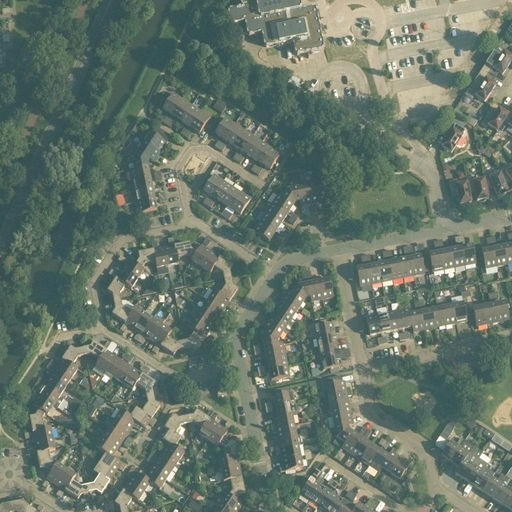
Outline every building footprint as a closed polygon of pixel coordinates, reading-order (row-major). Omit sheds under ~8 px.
[(239,0),(241,9),(229,11),(229,13),(227,13),(230,25),(231,24),(232,26),(244,24),(246,36),(248,35),(249,37),(261,35),(263,47),(265,47),(265,49),(292,43),(295,59),(297,59),(297,57),(307,55),(308,60),(313,59),(312,54),(322,52),(322,50),(323,50),(315,10),(314,11),(313,9),(302,11),(302,13),(299,14),(299,11),(300,10),(298,0),(239,0)] [(493,53),(482,70),(492,77),(495,72),(502,76),(511,60),(511,58),(511,57),(510,57),(510,56),(509,55),(508,55),(507,54),(506,54),(505,54),(503,53),(504,52),(497,47),(493,53)] [(275,78),(309,100),(314,91),(281,69),(275,78)] [(481,86),(474,97),(476,98),(477,99),(477,100),(478,101),(479,101),(480,102),(481,102),(482,102),(484,103),(495,86),(489,82),(492,77),(482,70),(474,82),(481,86)] [(172,117),(182,101),(173,95),(162,110),(172,117)] [(181,123),(191,107),(182,101),(172,117),(181,123)] [(227,105),(222,102),(216,110),(221,114),(227,105)] [(191,107),(181,123),(190,129),(200,113),(191,107)] [(508,116),(507,116),(498,110),(496,114),(490,110),(480,125),(486,129),(487,126),(497,133),(497,131),(501,126),(503,123),(508,116)] [(511,111),(507,116),(508,116),(503,123),(508,126),(508,127),(511,129),(511,111)] [(200,113),(190,129),(199,135),(209,119),(200,113)] [(478,120),(470,114),(464,123),(473,128),(478,120)] [(224,141),(234,126),(225,119),(215,135),(224,141)] [(447,140),(441,148),(443,149),(444,150),(445,151),(446,152),(447,153),(449,153),(451,154),(464,133),(460,131),(450,124),(441,136),(447,140)] [(140,129),(136,127),(135,126),(132,132),(136,135),(140,129)] [(234,126),(224,141),(233,147),(243,132),(234,126)] [(156,128),(151,135),(150,134),(144,144),(160,154),(166,145),(166,144),(170,138),(156,128)] [(243,132),(233,147),(242,153),(253,138),(243,132)] [(251,159),(261,144),(253,138),(242,153),(251,159)] [(160,154),(144,144),(138,153),(149,160),(149,161),(153,164),(160,154)] [(261,144),(251,159),(260,165),(270,149),(261,144)] [(270,149),(260,165),(270,171),(280,156),(270,149)] [(132,161),(134,171),(148,169),(147,164),(149,161),(149,160),(138,153),(132,161)] [(129,172),(131,183),(150,179),(148,169),(134,171),(129,172)] [(503,170),(498,172),(503,183),(509,180),(511,184),(511,169),(505,174),(503,170)] [(488,175),(483,176),(483,181),(485,188),(492,187),(497,198),(508,194),(503,183),(498,172),(498,171),(488,175)] [(212,198),(223,182),(213,176),(203,192),(212,198)] [(281,200),(293,207),(295,203),(299,202),(300,202),(297,189),(296,185),(295,178),(290,179),(291,186),(290,186),(287,191),(282,199),(281,200)] [(465,180),(466,184),(468,192),(474,191),(476,202),(488,200),(485,188),(483,181),(473,183),(472,178),(465,180)] [(133,194),(152,190),(150,179),(131,183),(133,194)] [(223,182),(212,198),(221,204),(232,188),(223,182)] [(468,192),(466,184),(456,186),(455,182),(448,183),(451,198),(457,197),(459,206),(471,204),(468,192)] [(307,187),(311,205),(322,203),(319,185),(307,187)] [(300,207),(311,205),(307,187),(297,189),(300,202),(299,202),(300,207)] [(232,188),(221,204),(230,210),(241,194),(232,188)] [(133,194),(136,204),(154,200),(152,190),(133,194)] [(241,194),(230,210),(240,216),(250,201),(241,194)] [(277,196),(271,206),(287,216),(293,207),(281,200),(282,199),(277,196)] [(123,199),(116,200),(117,207),(124,206),(123,199)] [(154,200),(136,204),(138,215),(144,214),(156,212),(154,200)] [(271,206),(265,215),(281,225),(287,216),(271,206)] [(265,215),(259,224),(275,234),(281,225),(265,215)] [(268,244),(275,234),(259,224),(253,233),(268,244)] [(187,257),(192,260),(196,254),(190,250),(189,244),(174,247),(176,259),(177,259),(187,257)] [(511,264),(511,245),(503,248),(506,266),(511,264)] [(192,260),(191,262),(200,268),(211,253),(201,246),(196,254),(192,260)] [(178,266),(177,259),(176,259),(174,247),(163,249),(167,268),(178,266)] [(472,247),(461,249),(464,267),(475,265),(472,247)] [(503,248),(492,250),(496,268),(506,266),(503,248)] [(156,270),(167,268),(163,249),(153,252),(155,263),(154,263),(156,270)] [(461,249),(450,251),(454,270),(464,267),(461,249)] [(485,270),(496,268),(492,250),(481,252),(485,270)] [(450,251),(439,253),(443,272),(454,270),(450,251)] [(144,265),(154,263),(155,263),(153,252),(138,255),(139,260),(135,267),(141,271),(141,270),(144,265)] [(220,259),(211,253),(200,268),(210,275),(213,269),(220,259)] [(432,274),(443,272),(439,253),(428,256),(432,274)] [(409,259),(413,278),(424,276),(420,257),(409,259)] [(222,275),(223,281),(230,280),(229,272),(232,267),(220,259),(213,269),(222,275)] [(402,280),(413,278),(409,259),(399,262),(402,280)] [(143,272),(141,270),(141,271),(135,267),(127,261),(121,271),(137,281),(143,272)] [(402,280),(399,262),(388,264),(392,282),(402,280)] [(381,284),(392,282),(388,264),(377,266),(381,284)] [(371,286),(381,284),(377,266),(367,268),(371,286)] [(371,286),(367,268),(356,270),(360,289),(371,286)] [(130,291),(137,281),(121,271),(115,280),(125,286),(125,287),(130,291)] [(106,293),(109,294),(111,296),(113,303),(120,302),(119,295),(125,287),(125,286),(115,280),(106,293)] [(223,281),(225,287),(219,296),(219,297),(229,303),(237,291),(235,289),(232,287),(230,280),(223,281)] [(318,283),(322,301),(333,299),(329,280),(318,283)] [(311,303),(322,301),(318,283),(308,285),(310,298),(311,303)] [(306,299),(310,298),(308,285),(297,287),(292,295),(303,303),(306,299)] [(297,312),(303,303),(292,295),(284,290),(284,291),(282,294),(285,296),(281,302),(297,312)] [(207,302),(223,312),(229,303),(219,297),(219,296),(213,292),(207,302)] [(111,316),(124,324),(130,314),(121,308),(120,302),(113,303),(115,311),(113,314),(111,316)] [(217,321),(223,312),(207,302),(201,311),(217,321)] [(291,321),(297,312),(281,302),(278,307),(274,305),(272,308),(291,321)] [(505,303),(494,305),(498,324),(509,322),(505,303)] [(463,304),(452,307),(456,325),(467,323),(463,304)] [(494,305),(483,308),(487,326),(498,324),(494,305)] [(452,307),(441,309),(445,327),(456,325),(452,307)] [(130,314),(124,324),(133,330),(143,315),(134,308),(130,314)] [(285,330),(291,321),(272,308),(270,312),(273,314),(269,320),(285,330)] [(476,328),(487,326),(483,308),(472,310),(476,328)] [(445,327),(441,309),(431,311),(434,329),(445,327)] [(402,331),(412,329),(409,315),(410,315),(409,310),(398,312),(402,331)] [(211,330),(217,321),(201,311),(195,320),(211,330)] [(431,311),(420,313),(424,332),(434,329),(431,311)] [(398,312),(387,314),(391,333),(402,331),(398,312)] [(413,334),(424,332),(420,313),(410,315),(409,315),(412,329),(413,334)] [(387,314),(377,317),(380,335),(391,333),(387,314)] [(143,315),(133,330),(142,336),(152,321),(143,315)] [(152,321),(142,336),(151,342),(161,327),(164,323),(155,317),(153,321),(152,321)] [(369,337),(380,335),(377,317),(366,319),(369,337)] [(189,329),(194,333),(195,333),(205,339),(211,330),(195,320),(189,329)] [(260,327),(268,332),(268,331),(279,339),(285,330),(269,320),(266,325),(262,323),(260,326),(260,327)] [(316,339),(334,336),(332,324),(313,328),(316,339)] [(161,327),(151,342),(161,349),(167,339),(171,333),(161,327)] [(278,347),(277,347),(276,343),(279,339),(268,331),(268,332),(262,340),(264,350),(278,347)] [(189,342),(182,343),(184,350),(191,349),(196,352),(205,339),(195,333),(194,333),(189,342)] [(334,336),(316,339),(318,350),(336,346),(334,336)] [(167,339),(161,349),(173,357),(176,352),(184,350),(182,343),(176,344),(167,339)] [(90,348),(82,350),(84,357),(90,356),(99,361),(105,352),(93,343),(90,348)] [(282,346),(277,347),(278,347),(264,350),(266,361),(285,357),(282,346)] [(336,346),(318,350),(320,361),(339,357),(336,346)] [(62,360),(72,367),(77,358),(84,357),(82,350),(75,351),(70,348),(62,360)] [(95,367),(105,373),(115,358),(110,355),(112,351),(110,352),(107,350),(106,352),(105,352),(99,361),(95,367)] [(268,371),(287,368),(285,357),(266,361),(268,371)] [(339,357),(320,361),(322,372),(330,370),(338,369),(341,368),(339,357)] [(113,379),(124,364),(115,358),(105,373),(113,379)] [(62,360),(55,370),(71,380),(77,371),(72,367),(62,360)] [(122,385),(133,370),(124,364),(113,379),(122,385)] [(289,379),(287,368),(268,371),(271,382),(289,379)] [(71,380),(55,370),(49,379),(65,389),(71,380)] [(132,392),(136,386),(142,376),(133,370),(122,385),(132,392)] [(142,376),(136,386),(144,392),(146,398),(153,397),(151,389),(155,384),(145,378),(142,376)] [(329,386),(325,386),(328,398),(350,393),(349,389),(345,390),(344,383),(342,383),(341,377),(328,380),(329,386)] [(89,378),(89,379),(92,391),(97,384),(89,378)] [(65,389),(49,379),(43,388),(59,398),(65,389)] [(43,388),(37,397),(53,407),(57,410),(58,410),(63,401),(59,398),(43,388)] [(276,408),(294,404),(292,393),(274,397),(276,408)] [(350,393),(328,398),(330,408),(348,404),(347,398),(351,397),(350,393)] [(53,407),(37,397),(31,406),(39,411),(45,415),(47,417),(53,407)] [(98,397),(92,406),(97,410),(103,401),(98,397)] [(147,405),(141,413),(152,420),(152,419),(159,408),(154,404),(153,397),(146,398),(147,405)] [(82,403),(77,409),(82,412),(86,406),(82,403)] [(297,415),(294,404),(276,408),(278,418),(278,419),(291,416),(291,417),(297,415)] [(348,404),(330,408),(332,419),(354,414),(353,410),(349,411),(348,404)] [(91,419),(97,411),(91,407),(86,415),(91,419)] [(135,424),(137,425),(142,428),(145,430),(148,425),(152,428),(156,422),(152,419),(152,420),(141,413),(136,409),(130,418),(129,419),(135,423),(135,424)] [(45,415),(39,411),(35,417),(29,418),(32,433),(44,430),(42,420),(45,415)] [(120,412),(114,422),(129,432),(132,428),(136,429),(135,427),(137,425),(135,424),(135,423),(129,419),(130,418),(120,412)] [(186,418),(185,418),(187,425),(188,425),(193,424),(202,430),(209,420),(205,418),(196,412),(193,417),(186,418)] [(354,414),(332,419),(334,429),(347,427),(353,426),(351,419),(355,418),(354,414)] [(293,427),(291,417),(291,416),(278,419),(278,418),(273,419),(274,426),(271,427),(271,431),(293,427)] [(173,417),(165,428),(165,429),(175,435),(180,427),(187,425),(185,418),(178,420),(173,417)] [(207,442),(218,426),(209,420),(202,430),(198,435),(207,442)] [(108,431),(123,441),(129,432),(114,422),(108,431)] [(165,429),(165,428),(161,425),(157,431),(161,434),(158,439),(161,441),(165,444),(167,445),(168,444),(174,449),(174,448),(180,439),(175,435),(165,429)] [(227,433),(218,426),(207,442),(217,448),(218,446),(222,440),(227,433)] [(439,438),(446,442),(454,430),(447,426),(439,438)] [(276,434),(277,441),(296,437),(293,427),(271,431),(272,435),(276,434)] [(347,427),(334,429),(336,440),(344,445),(345,445),(352,434),(348,431),(347,427)] [(478,428),(475,433),(480,436),(483,431),(478,428)] [(50,429),(44,430),(32,433),(34,444),(52,440),(50,429)] [(102,440),(117,450),(123,441),(108,431),(102,440)] [(482,436),(488,440),(491,435),(486,431),(482,436)] [(345,445),(344,445),(341,449),(351,456),(361,440),(352,434),(345,445)] [(279,447),(275,448),(276,452),(298,448),(302,447),(303,447),(301,441),(300,436),(296,437),(277,441),(279,447)] [(440,457),(450,463),(464,442),(460,439),(456,446),(450,442),(440,457)] [(52,440),(34,444),(36,455),(48,453),(55,451),(52,440)] [(117,450),(102,440),(96,449),(105,455),(112,459),(117,450)] [(223,449),(225,460),(237,458),(234,443),(228,444),(222,440),(218,446),(223,449)] [(361,440),(351,456),(360,461),(370,446),(361,440)] [(473,448),(464,442),(450,463),(458,469),(459,469),(473,448)] [(184,454),(174,448),(174,449),(168,444),(167,445),(162,453),(177,464),(184,454)] [(370,446),(360,461),(369,467),(379,452),(370,446)] [(280,455),(281,462),(300,458),(298,448),(276,452),(276,456),(280,455)] [(454,475),(464,481),(478,460),(473,457),(477,450),(473,448),(459,469),(458,469),(454,475)] [(381,469),(390,475),(400,459),(394,456),(396,452),(393,450),(388,457),(388,458),(381,469)] [(379,452),(369,467),(378,474),(381,469),(388,458),(388,457),(379,452)] [(48,453),(36,455),(39,470),(45,469),(51,472),(55,466),(50,463),(48,453)] [(177,464),(162,453),(156,462),(171,473),(177,464)] [(99,464),(115,474),(118,470),(122,473),(126,467),(121,464),(121,465),(119,463),(114,460),(112,459),(105,455),(99,464)] [(221,472),(239,468),(237,458),(225,460),(219,461),(221,472)] [(302,469),(300,458),(281,462),(283,469),(279,469),(280,473),(280,474),(302,469)] [(400,459),(390,475),(399,481),(412,462),(411,462),(408,460),(406,463),(400,459)] [(487,466),(478,460),(464,481),(473,487),(487,466)] [(171,473),(156,462),(150,471),(165,482),(171,473)] [(56,464),(55,466),(51,472),(46,480),(55,486),(66,471),(56,464)] [(109,483),(108,485),(112,487),(116,481),(112,479),(115,474),(99,464),(93,473),(99,477),(109,483)] [(487,466),(473,487),(482,493),(492,478),(494,475),(489,471),(491,468),(487,466)] [(241,479),(239,468),(221,472),(223,483),(230,482),(230,481),(241,479)] [(142,479),(137,475),(135,474),(136,473),(131,470),(127,476),(131,479),(128,483),(144,494),(150,485),(144,480),(142,479)] [(66,471),(55,486),(65,493),(72,483),(75,477),(66,471)] [(159,491),(165,482),(150,471),(144,480),(150,485),(159,491)] [(482,493),(491,499),(505,478),(501,475),(497,482),(492,478),(482,493)] [(93,486),(87,487),(88,494),(96,493),(101,496),(108,485),(109,483),(99,477),(93,486)] [(509,480),(505,478),(491,499),(500,505),(510,490),(505,486),(509,480)] [(232,492),(229,497),(235,501),(239,495),(244,494),(241,479),(230,481),(230,482),(232,492)] [(299,496),(309,502),(319,486),(310,480),(299,496)] [(334,483),(330,480),(326,485),(330,488),(334,483)] [(81,496),(88,494),(87,487),(80,488),(72,483),(65,493),(77,501),(81,496)] [(121,485),(117,491),(121,493),(122,493),(132,499),(138,503),(144,494),(128,483),(125,487),(121,485)] [(392,490),(385,485),(382,490),(389,495),(392,490)] [(328,492),(319,486),(309,502),(318,508),(328,492)] [(467,486),(463,493),(470,497),(474,490),(467,486)] [(511,491),(510,490),(500,505),(509,511),(511,506),(511,491)] [(327,511),(337,498),(328,492),(318,508),(324,511),(327,511)] [(122,493),(121,493),(114,505),(119,508),(119,511),(127,511),(126,508),(132,499),(122,493)] [(235,501),(229,497),(227,496),(220,505),(230,511),(238,511),(242,506),(235,501)] [(340,511),(346,504),(337,498),(327,511),(340,511)] [(20,503),(11,505),(11,511),(34,511),(29,508),(31,505),(22,500),(20,503)] [(192,501),(187,508),(193,511),(197,505),(192,501)]
